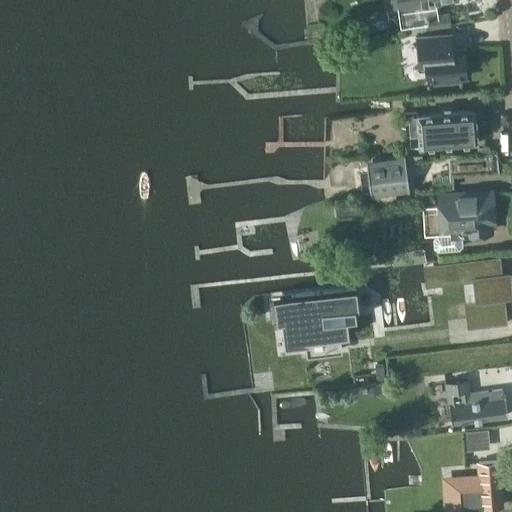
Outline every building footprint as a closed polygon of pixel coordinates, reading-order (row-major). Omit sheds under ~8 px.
[(438,13),(436,1),(443,0),(399,0),(403,24),(429,20),(430,25),(451,22),(450,11),(438,13)] [(452,49),(451,34),(417,36),(419,67),(426,66),(427,79),(467,76),(465,48),(452,49)] [(478,140),(475,109),(418,113),(418,111),(405,112),(406,121),(401,122),(401,128),(407,128),(407,135),(411,135),(412,147),(420,146),(420,145),(478,140)] [(500,171),(498,151),(447,156),(448,160),(444,161),(445,165),(448,164),(449,174),(500,171)] [(369,195),(408,191),(404,157),(366,160),(369,195)] [(491,231),(491,223),(495,223),(493,190),(439,194),(442,233),(437,234),(435,237),(435,245),(438,248),(459,247),(462,244),(462,236),(458,233),(458,225),(462,224),(462,227),(466,226),(467,232),(491,231)] [(461,262),(463,277),(472,276),(472,280),(475,300),(475,302),(505,299),(511,297),(511,282),(511,271),(502,272),(496,273),(494,258),(461,262)] [(356,288),(282,297),(283,310),(284,310),(285,321),(287,341),(307,339),(309,354),(339,351),(338,336),(349,334),(347,318),(356,317),(355,307),(358,307),(356,288)] [(384,365),(375,366),(377,379),(385,378),(384,365)] [(471,392),(469,378),(447,381),(453,422),(509,413),(506,394),(505,394),(504,388),(471,392)] [(367,394),(382,393),(381,384),(366,385),(367,394)] [(481,511),(483,511),(483,507),(501,505),(498,462),(480,464),(481,477),(447,479),(449,511),(481,511)]
